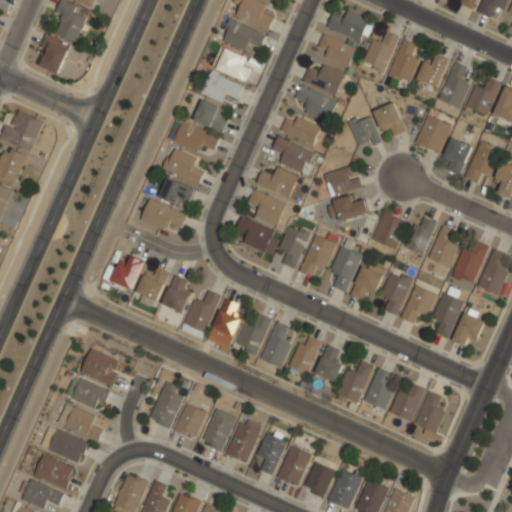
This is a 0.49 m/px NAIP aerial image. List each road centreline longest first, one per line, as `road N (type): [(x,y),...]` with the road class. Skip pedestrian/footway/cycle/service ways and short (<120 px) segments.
road 1 (secondary): [(0,437),(196,0)]
road 2 (residential): [(61,301),(446,477)]
road 3 (secondary): [(148,0),(0,331)]
road 4 (residential): [(306,0),(214,214),(211,248)]
road 5 (residential): [(486,388),(302,299)]
road 6 (residential): [(292,511),(159,451),(130,448)]
road 7 (residential): [(446,477),(511,329)]
road 8 (residential): [(511,57),(383,0)]
road 9 (residential): [(511,226),(401,177)]
